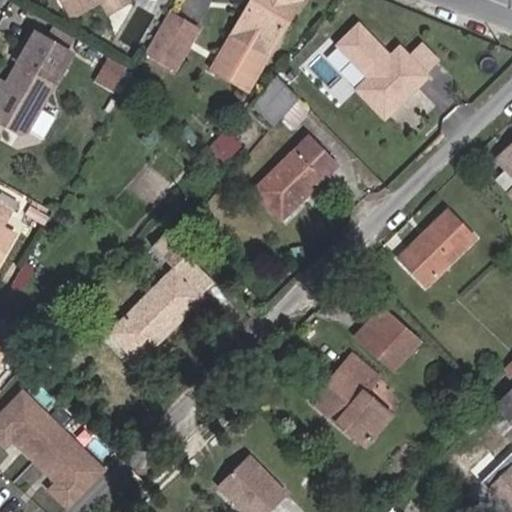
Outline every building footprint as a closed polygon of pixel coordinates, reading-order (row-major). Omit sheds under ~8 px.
[(103,0),(58,0),(69,19),(100,2),(103,0)] [(130,2),(128,0),(103,0),(100,2),(108,15),(130,2)] [(253,80),(299,0),(252,0),(218,59),(253,80)] [(158,63),(183,19),(169,11),(144,54),(158,63)] [(171,70),(196,27),(183,19),(158,63),(171,70)] [(433,77),(429,72),(440,61),(423,43),(409,57),(399,48),(390,56),(359,25),(336,47),(367,79),(355,91),(386,123),(433,77)] [(64,52),(72,37),(55,27),(44,40),(64,52)] [(37,54),(44,40),(34,35),(27,48),(37,54)] [(27,132),(54,85),(71,55),(64,52),(44,40),(37,54),(27,48),(22,45),(13,62),(17,64),(5,86),(0,95),(0,123),(19,134),(27,132)] [(253,80),(218,59),(210,72),(246,93),(253,80)] [(114,84),(123,69),(108,60),(99,75),(114,84)] [(295,103),(300,98),(278,75),(251,105),(275,127),(281,120),(295,103)] [(291,128),(305,112),(295,103),(281,120),(291,128)] [(281,221),(324,179),(322,177),(335,164),(310,139),(297,151),(295,149),(252,192),(281,221)] [(511,145),(497,160),(511,176),(511,190),(510,193),(511,195),(511,145)] [(2,228),(10,215),(0,209),(0,260),(15,235),(2,228)] [(426,288),(476,239),(447,209),(397,259),(426,288)] [(139,362),(204,297),(202,295),(215,283),(165,234),(151,247),(174,270),(111,333),(139,362)] [(379,359),(405,330),(382,310),(356,338),(379,359)] [(0,345),(17,355),(27,338),(0,322),(0,345)] [(394,371),(419,342),(405,330),(379,359),(394,371)] [(44,385),(62,369),(39,346),(23,365),(44,385)] [(0,390),(23,365),(0,350),(0,360),(1,361),(0,363),(0,390)] [(391,416),(365,394),(378,378),(352,356),(313,402),(365,446),(391,416)] [(511,390),(484,417),(509,444),(511,441),(511,390)] [(62,432),(22,393),(0,416),(0,441),(4,446),(12,439),(35,461),(62,432)] [(102,471),(62,432),(35,461),(57,483),(50,491),(67,507),(102,471)] [(488,489),(511,465),(511,449),(480,480),(488,489)] [(242,511),(270,511),(288,495),(249,455),(217,486),(242,511)] [(511,511),(511,465),(488,489),(511,511)]
